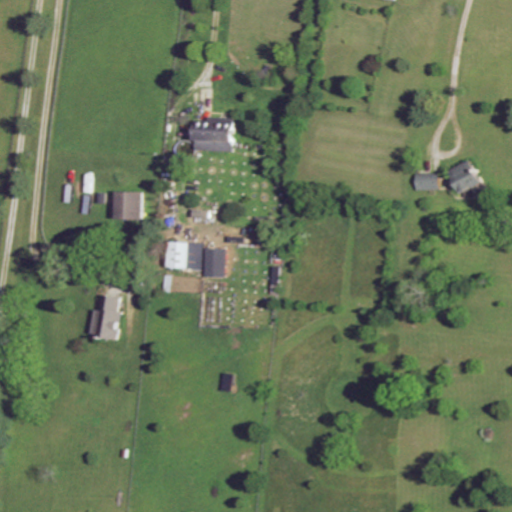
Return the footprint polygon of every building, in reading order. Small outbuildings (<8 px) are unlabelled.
[(198,151),(237,152),(239,119),(213,118),(213,123),(199,123),(198,151)] [(486,185),(476,161),(454,171),(464,195),(486,185)] [(421,175),(421,192),(445,191),(444,174),(421,175)] [(147,193),(119,192),(118,220),(146,221),(147,193)] [(213,219),(213,212),(197,211),(197,218),(213,219)] [(206,244),(172,243),(172,269),(205,270),(206,244)] [(209,278),(228,278),(229,250),(209,249),(209,278)] [(120,340),(126,299),(106,296),(104,311),(99,310),(95,336),(120,340)]
